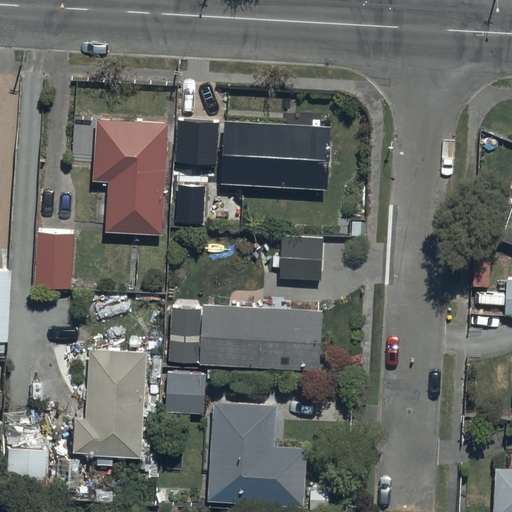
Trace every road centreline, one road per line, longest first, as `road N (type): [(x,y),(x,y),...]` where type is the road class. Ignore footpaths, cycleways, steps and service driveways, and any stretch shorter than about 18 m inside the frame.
road 1 (residential): [(418,28),(426,107),(410,493)]
road 2 (tertiary): [(418,28),(0,5)]
